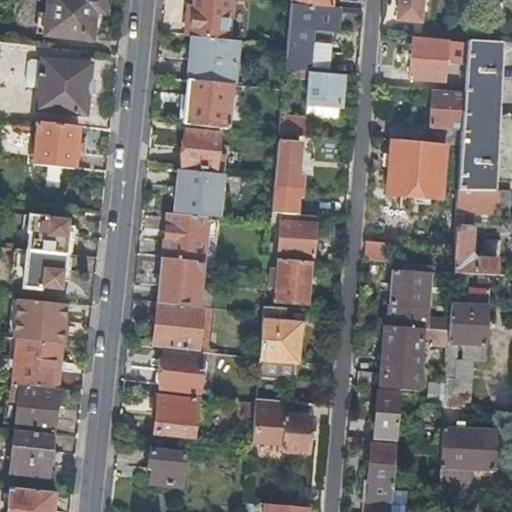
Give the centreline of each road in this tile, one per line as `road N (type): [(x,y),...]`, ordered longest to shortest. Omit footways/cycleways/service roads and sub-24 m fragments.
road 1 (residential): [(144,0),(88,511)]
road 2 (residential): [(373,0),(330,511)]
